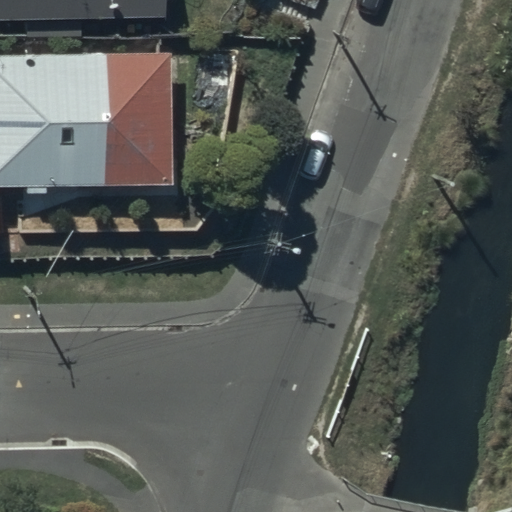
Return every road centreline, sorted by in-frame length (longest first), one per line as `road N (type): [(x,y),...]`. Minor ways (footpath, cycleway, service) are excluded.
road 1 (unclassified): [(403,0),(262,389)]
road 2 (unclassified): [(0,396),(262,389)]
road 3 (unclassified): [(262,389),(223,511)]
